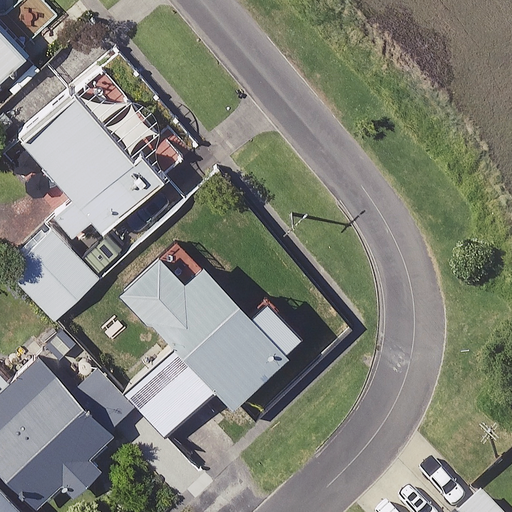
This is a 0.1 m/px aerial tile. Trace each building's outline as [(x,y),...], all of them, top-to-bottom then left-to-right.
[(0,77),(29,51),(0,19),(0,77)] [(123,148),(71,89),(20,134),(71,192),(52,209),(84,246),(166,175),(134,139),(123,148)] [(100,274),(51,224),(7,268),(56,317),(100,274)] [(190,274),(165,247),(120,289),(135,305),(115,324),(153,366),(130,387),(168,428),(215,385),(231,402),(286,352),(203,262),(190,274)] [(87,375),(55,341),(0,391),(0,464),(35,503),(62,478),(74,491),(99,468),(84,452),(133,407),(96,367),(87,375)] [(24,511),(0,487),(0,511),(24,511)]
